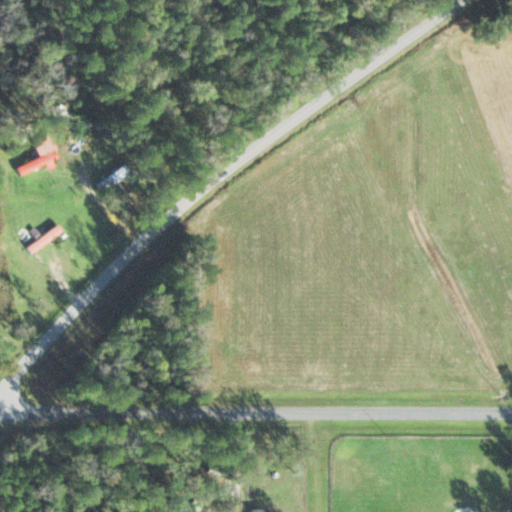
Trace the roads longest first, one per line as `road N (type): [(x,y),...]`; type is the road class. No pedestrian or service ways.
road 1 (residential): [(0,397),(123,264),(261,147),(461,0)]
road 2 (residential): [(0,408),(511,414)]
